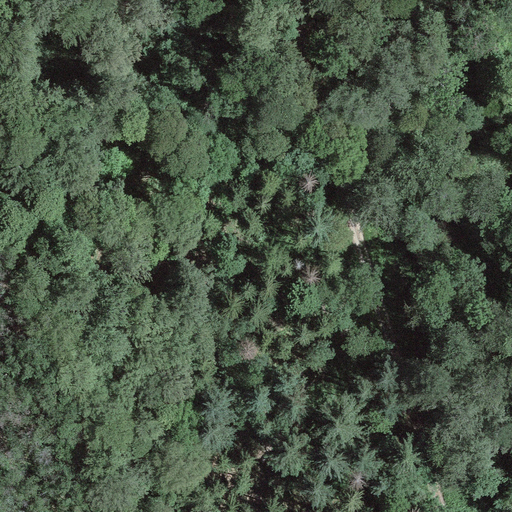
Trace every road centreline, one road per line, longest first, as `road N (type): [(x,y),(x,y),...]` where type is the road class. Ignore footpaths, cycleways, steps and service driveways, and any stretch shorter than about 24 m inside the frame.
road 1 (track): [(441,511),(289,0)]
road 2 (track): [(207,0),(183,91),(199,511)]
